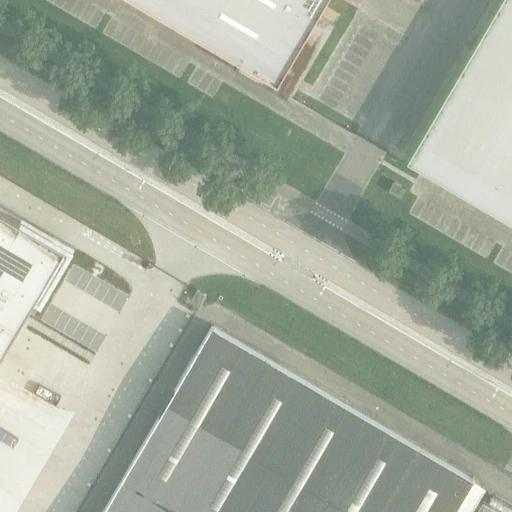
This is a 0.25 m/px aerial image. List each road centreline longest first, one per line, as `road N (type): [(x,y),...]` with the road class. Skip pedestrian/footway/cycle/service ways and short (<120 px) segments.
road 1 (unclassified): [(511,391),(0,85)]
road 2 (unclassified): [(0,114),(511,415)]
